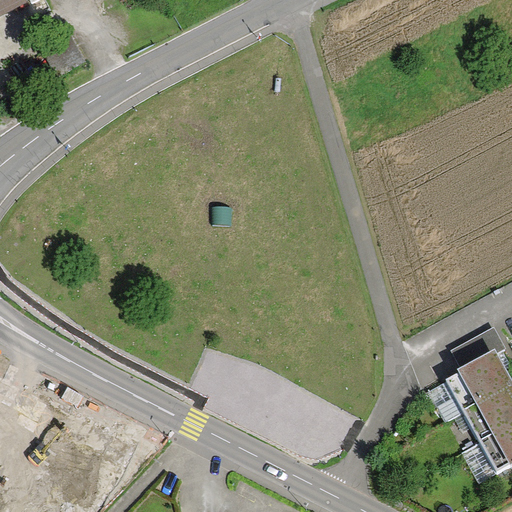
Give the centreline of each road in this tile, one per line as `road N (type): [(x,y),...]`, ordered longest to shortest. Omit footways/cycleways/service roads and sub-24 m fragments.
road 1 (residential): [(294,0),(398,363),(397,391),(334,495)]
road 2 (tertiary): [(334,495),(0,319)]
road 3 (residential): [(289,0),(23,144),(0,167)]
